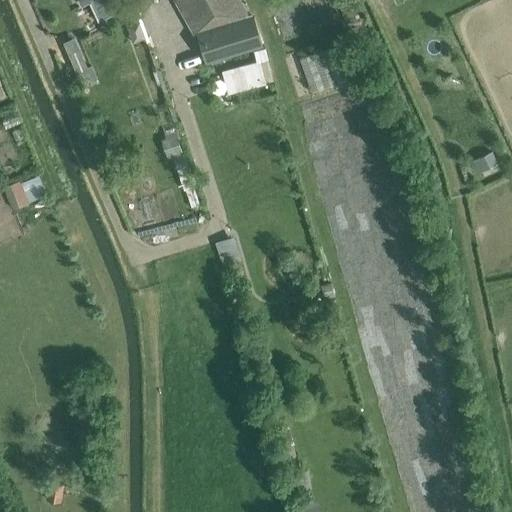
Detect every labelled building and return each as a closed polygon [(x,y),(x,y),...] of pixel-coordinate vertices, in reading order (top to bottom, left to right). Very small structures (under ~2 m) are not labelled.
[(179,0),(191,20),(213,8),(208,0),(179,0)] [(204,59),(261,42),(253,16),(196,33),(204,59)] [(75,37),(64,42),(78,74),(82,72),(87,82),(98,78),(92,65),(88,67),(75,37)] [(303,56),(315,89),(344,79),(333,46),(303,56)] [(220,69),(227,94),(266,83),(259,59),(220,69)]
